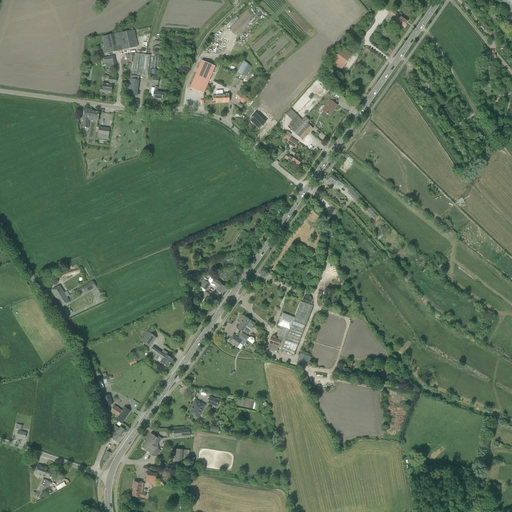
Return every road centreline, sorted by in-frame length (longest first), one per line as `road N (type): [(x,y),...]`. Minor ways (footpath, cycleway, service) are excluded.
road 1 (secondary): [(109,480),(306,190)]
road 2 (unclassified): [(306,190),(199,110),(0,91)]
road 3 (unclassified): [(93,473),(106,423),(83,355),(0,228)]
road 4 (secondary): [(306,190),(439,0)]
